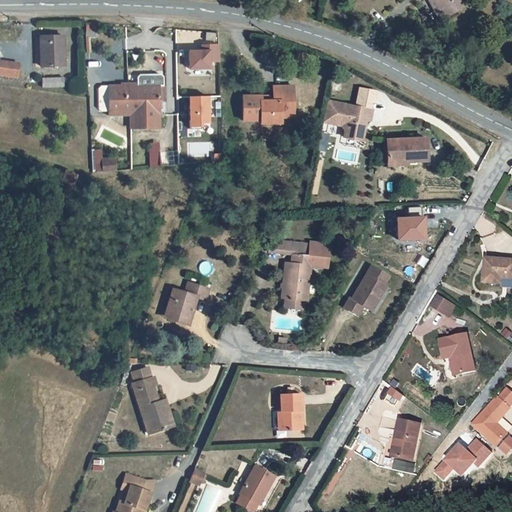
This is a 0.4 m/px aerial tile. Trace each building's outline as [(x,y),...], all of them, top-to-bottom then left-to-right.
[(431,0),(442,19),(446,16),(436,0),(431,0)] [(436,0),(446,16),(467,4),(464,0),(436,0)] [(63,36),(50,36),(50,41),(40,42),(40,67),(64,66),(63,36)] [(74,40),(64,40),(65,65),(75,65),(74,40)] [(212,65),(212,58),(223,57),(223,40),(206,41),(206,47),(191,47),(192,65),(212,65)] [(0,77),(18,80),(20,66),(0,63),(0,77)] [(161,86),(162,111),(166,110),(165,77),(163,75),(142,76),(139,78),(140,86),(161,86)] [(64,87),(64,79),(43,79),(43,87),(64,87)] [(112,112),(142,111),(142,129),(162,129),(162,111),(161,86),(140,86),(111,87),(112,112)] [(279,88),(278,99),(248,99),(248,123),(266,123),(266,126),(287,126),(286,120),(299,119),(299,88),(279,88)] [(359,106),(373,109),(374,100),(377,101),(378,91),(362,88),(359,106)] [(205,130),(205,123),(213,123),(212,96),(192,97),(194,130),(205,130)] [(330,101),(326,123),(345,126),(348,130),(347,137),(366,141),(369,119),(373,120),(375,109),(373,109),(359,106),(330,101)] [(133,130),(142,129),(142,111),(112,112),(111,116),(133,116),(133,130)] [(333,134),(324,133),(322,144),(331,145),(333,134)] [(430,137),(390,139),(391,165),(412,164),(412,161),(431,160),(430,137)] [(165,162),(163,140),(155,141),(157,162),(165,162)] [(331,145),(322,144),(321,151),(329,152),(331,145)] [(105,163),(107,174),(119,173),(118,161),(105,163)] [(413,207),(414,218),(403,218),(404,239),(408,239),(427,238),(430,238),(429,217),(428,217),(427,206),(413,207)] [(274,253),(297,254),(301,254),(301,244),(278,243),(274,253)] [(289,300),(294,300),(311,301),(314,301),(314,292),(315,285),(321,285),(322,279),(315,278),(316,265),(334,266),(335,244),(315,243),(315,245),(301,244),(301,254),(297,254),(297,263),(291,262),(289,300)] [(511,276),(511,257),(494,257),(493,281),(511,282),(511,276)] [(378,267),(358,299),(368,306),(377,311),(398,279),(378,267)] [(173,315),(182,318),(181,323),(196,327),(205,298),(213,300),(216,289),(194,284),(191,294),(180,291),(173,315)] [(460,315),(465,306),(449,296),(443,306),(460,315)] [(363,315),(368,306),(358,299),(356,298),(350,307),(363,315)] [(310,310),(311,301),(294,300),(293,309),(310,310)] [(487,371),(479,334),(451,340),(459,379),(465,378),(465,375),(487,371)] [(159,418),(169,414),(165,403),(155,406),(153,401),(148,385),(154,383),(151,375),(130,382),(147,432),(162,427),(159,418)] [(511,391),(508,387),(497,399),(507,408),(511,403),(511,391)] [(299,429),(298,392),(278,393),(279,410),(279,429),(299,429)] [(155,406),(165,403),(163,397),(153,401),(155,406)] [(509,409),(507,408),(497,399),(496,398),(472,424),(496,446),(496,445),(506,455),(511,448),(511,438),(507,434),(496,423),(509,409)] [(159,418),(162,427),(173,424),(169,414),(159,418)] [(399,435),(401,435),(399,454),(418,456),(423,420),(401,417),(399,435)] [(462,475),(473,462),(477,466),(491,451),(476,438),(465,450),(458,444),(434,471),(443,478),(453,467),(462,475)] [(289,473),(269,463),(254,493),(274,503),(289,473)] [(204,472),(196,469),(191,480),(199,484),(204,472)] [(141,511),(142,510),(146,511),(152,492),(143,489),(146,480),(128,474),(124,485),(132,488),(130,492),(126,504),(122,503),(118,511),(141,511)]
